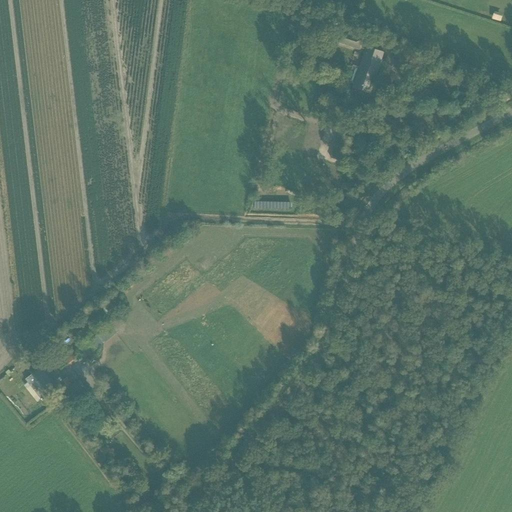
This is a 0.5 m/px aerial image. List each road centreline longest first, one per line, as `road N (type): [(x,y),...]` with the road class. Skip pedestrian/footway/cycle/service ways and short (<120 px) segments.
road 1 (unclassified): [(187,511),(316,375),(339,324),(365,217),(381,193),(417,162),(511,109)]
road 2 (unknown): [(196,502),(94,386)]
